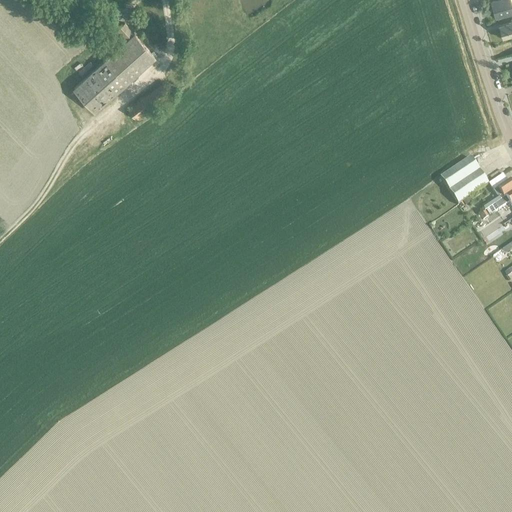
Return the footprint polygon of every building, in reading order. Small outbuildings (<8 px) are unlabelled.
[(511,0),(500,0),(491,3),(495,18),(511,13),(511,0)] [(511,36),(511,35),(511,19),(511,20),(511,22),(498,26),(502,39),(511,36)] [(108,33),(117,25),(112,20),(103,27),(108,33)] [(124,42),(146,66),(155,58),(124,23),(116,30),(126,41),(124,42)] [(95,112),(124,86),(102,62),(74,88),(95,112)] [(172,97),(170,93),(163,84),(127,110),(134,119),(161,99),(164,104),(172,97)] [(467,199),(487,185),(470,159),(440,179),(458,206),(459,205),(462,203),(462,202),(467,199)] [(497,198),(489,203),(484,206),(487,210),(511,193),(511,184),(510,181),(507,183),(502,176),(488,185),(497,198)] [(486,211),(489,216),(499,210),(508,203),(511,208),(511,193),(487,210),(486,211)] [(485,211),(479,216),(482,221),(489,216),(485,211)] [(502,227),(492,234),(494,236),(504,229),(502,227)] [(511,243),(502,251),(506,257),(511,252),(511,251),(511,249),(511,243)]
